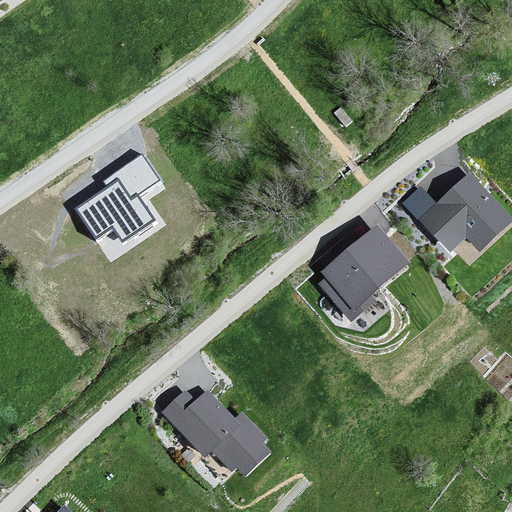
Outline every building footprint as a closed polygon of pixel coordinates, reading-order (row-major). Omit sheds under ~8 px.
[(151,153),(72,199),(104,254),(163,220),(148,194),(168,182),(151,153)] [(511,228),(511,223),(470,177),(419,223),(450,257),(466,243),(479,257),(511,228)] [(409,263),(379,224),(316,272),(346,311),(409,263)] [(198,405),(190,397),(166,420),(206,461),(213,455),(244,487),(274,458),(265,449),(273,442),(246,415),(236,425),(207,395),(198,405)] [(71,511),(60,500),(46,511),(71,511)] [(498,511),(511,511),(511,506),(505,502),(498,511)]
